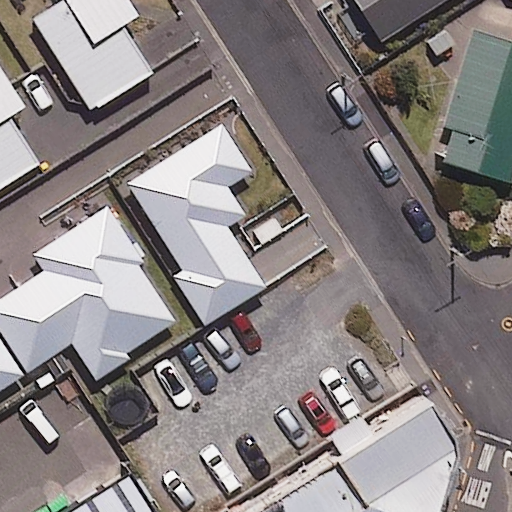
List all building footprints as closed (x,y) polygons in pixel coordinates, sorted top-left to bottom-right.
[(137,19),(125,0),(64,0),(65,1),(34,20),(91,112),(151,75),(122,28),(137,19)] [(448,0),(352,0),(381,44),(448,0)] [(511,181),(511,43),(474,32),(435,161),(511,184),(511,181)] [(23,110),(0,72),(0,189),(38,166),(9,118),(23,110)] [(251,174),(222,126),(128,184),(182,272),(174,277),(204,326),(265,289),(227,228),(244,217),(227,189),(251,174)] [(511,202),(501,199),(489,237),(511,244),(511,202)] [(95,380),(177,322),(139,268),(145,263),(104,205),(34,255),(44,269),(0,300),(0,335),(29,376),(72,346),(95,380)] [(0,391),(21,377),(0,345),(0,391)] [(423,511),(445,437),(442,422),(416,380),(203,511),(423,511)] [(150,511),(119,464),(41,511),(150,511)]
